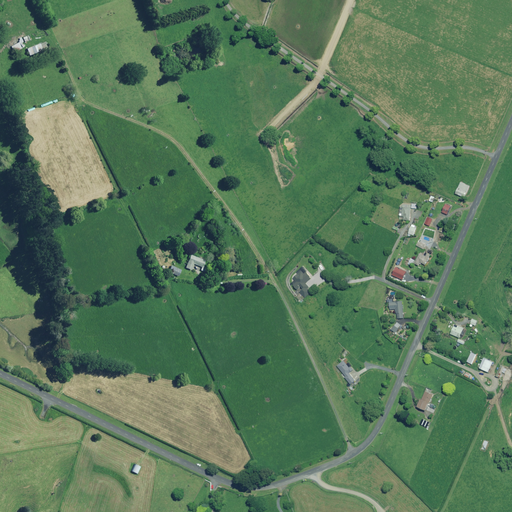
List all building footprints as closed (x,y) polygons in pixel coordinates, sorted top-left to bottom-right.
[(14,52),(22,48),(24,47),(22,43),(23,42),(22,38),(19,39),(20,40),(18,41),(19,43),(11,46),(14,52)] [(48,49),(45,42),(27,49),(29,55),(48,49)] [(469,186),(461,182),(456,194),(464,198),(469,186)] [(451,206),(446,204),(443,213),(448,215),(451,206)] [(406,205),(406,207),(401,207),(400,216),(402,217),(402,220),(410,221),(411,208),(408,207),(408,205),(406,205)] [(426,243),(420,240),(417,246),(423,249),(426,243)] [(431,255),(426,252),(424,256),(420,254),(415,264),(419,266),(421,262),(426,265),(431,255)] [(191,270),(193,264),(202,267),(201,270),(205,272),(206,268),(203,266),(205,261),(191,255),(186,268),(191,270)] [(181,270),(171,266),(168,272),(178,276),(181,270)] [(293,278),(295,280),(292,283),(293,284),(293,285),(297,289),(300,286),(303,289),(300,292),(305,298),(311,293),(308,289),(310,287),(306,283),(312,278),(302,267),(297,272),(298,274),(293,278)] [(404,318),(402,301),(390,303),(390,310),(396,309),(396,314),(397,314),(398,319),(404,318)] [(401,325),(397,322),(391,330),(395,333),(401,325)] [(464,329),(458,326),(457,328),(454,326),(451,334),(460,338),(464,329)] [(477,355),(472,352),(467,362),(473,365),(477,355)] [(493,362),(484,358),(480,368),(489,373),(493,362)] [(352,366),(349,362),(348,363),(345,360),(337,366),(346,377),(345,377),(351,385),(356,381),(349,373),(354,370),(351,367),(352,366)] [(504,373),(505,374),(508,369),(502,365),(496,376),(501,379),(504,373)] [(434,395),(426,391),(422,400),(421,399),(418,407),(426,411),(434,395)] [(140,467),(134,464),(131,471),(137,474),(140,467)]
